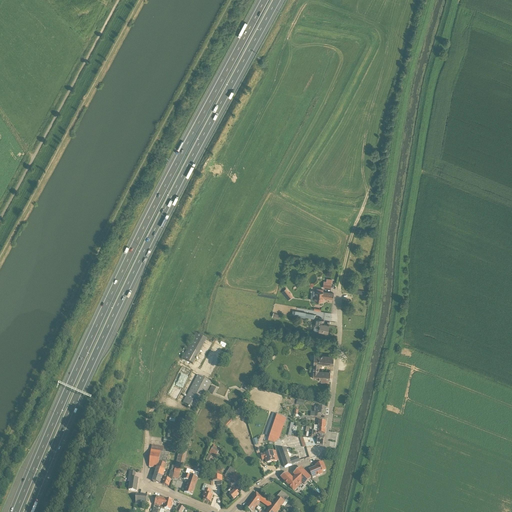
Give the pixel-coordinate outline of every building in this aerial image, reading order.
[(332,280),(327,280),(327,282),(324,282),(323,288),(331,289),(332,280)] [(321,289),(316,289),(314,301),(323,302),(324,297),(333,299),(334,294),(321,292),(321,289)] [(323,324),(324,321),(315,319),(314,327),(319,328),(319,331),(328,333),(329,325),(323,324)] [(182,359),(193,364),(206,339),(196,334),(182,359)] [(209,357),(220,360),(226,343),(217,340),(216,343),(218,343),(216,349),(213,347),(209,357)] [(313,379),(329,380),(330,380),(330,372),(319,372),(319,364),(333,365),(334,356),(314,355),(314,364),(313,363),(313,372),(313,379)] [(184,403),(197,410),(212,382),(198,375),(184,403)] [(321,418),(322,415),(326,415),(327,409),(315,407),(314,413),(311,412),(310,416),(321,418)] [(265,435),(270,436),(277,415),(277,414),(272,412),(265,435)] [(270,436),(268,441),(275,443),(279,438),(286,418),(277,415),(270,436)] [(326,422),(319,421),(319,423),(317,423),(317,426),(319,426),(318,433),(325,434),(326,422)] [(288,435),(292,436),(293,432),(295,433),(297,424),(291,423),(288,435)] [(325,437),(316,435),(317,432),(311,431),(311,428),(306,427),(306,432),(307,432),(306,438),(318,440),(317,445),(323,446),(325,437)] [(215,457),(221,449),(215,445),(209,453),(215,457)] [(152,446),(152,451),(149,467),(157,468),(165,470),(167,465),(166,465),(170,453),(162,452),(163,447),(152,446)] [(300,462),(298,458),(290,461),(287,453),(286,449),(284,449),(284,448),(279,450),(281,455),(285,468),(292,465),(291,465),(300,462)] [(277,451),(276,451),(265,453),(261,454),(262,460),(266,459),(267,463),(279,461),(277,451)] [(173,478),(174,478),(179,479),(182,469),(181,468),(184,454),(179,453),(176,467),(173,478)] [(326,470),(322,463),(318,464),(319,466),(309,470),(312,478),(323,474),(322,472),(326,470)] [(171,471),(169,480),(165,478),(163,485),(169,487),(171,481),(172,481),(174,471),(176,466),(173,465),(172,471),(171,471)] [(163,477),(163,476),(165,470),(157,468),(155,475),(163,477)] [(230,480),(235,473),(235,472),(236,471),(231,468),(225,476),(230,480)] [(294,474),(296,476),(293,479),(288,473),(281,477),(295,492),(303,484),(304,485),(311,478),(300,468),(294,474)] [(127,481),(130,482),(128,490),(136,491),(138,478),(135,478),(136,472),(129,471),(127,481)] [(235,483),(235,482),(239,476),(235,473),(230,480),(235,483)] [(196,478),(197,475),(195,474),(194,477),(186,474),(184,479),(189,481),(185,493),(192,495),(198,478),(196,478)] [(165,478),(166,477),(163,476),(163,477),(155,475),(153,482),(163,485),(165,478)] [(213,482),(217,482),(217,486),(222,486),(222,482),(222,476),(213,476),(213,482)] [(232,487),(226,493),(228,495),(230,495),(234,500),(240,494),(235,489),(235,490),(232,487)] [(210,494),(211,491),(206,489),(203,495),(205,496),(204,500),(211,502),(213,496),(210,494)] [(272,504),(280,510),(289,497),(282,491),(272,504)] [(278,511),(280,510),(272,504),(257,493),(246,508),(251,511),(260,501),(269,509),(266,511),(278,511)] [(146,507),(146,495),(136,495),(135,506),(146,507)] [(159,511),(161,508),(162,508),(163,505),(164,500),(164,499),(156,497),(155,505),(152,511),(159,511)] [(317,506),(318,506),(321,502),(317,498),(313,502),(317,506)] [(163,505),(162,508),(170,510),(172,501),(167,499),(167,500),(164,500),(163,505)] [(289,502),(285,508),(292,511),(293,511),(295,509),(292,507),(294,505),(289,502)]
